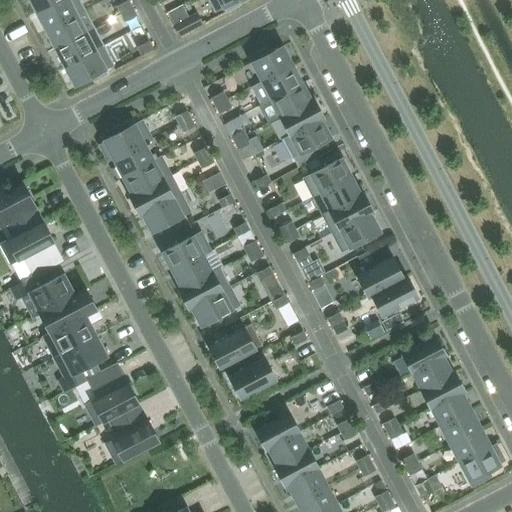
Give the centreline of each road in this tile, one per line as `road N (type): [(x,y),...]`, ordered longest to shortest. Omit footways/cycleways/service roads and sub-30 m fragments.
road 1 (residential): [(301,0),(511,398)]
road 2 (residential): [(242,511),(41,131)]
road 3 (tertiary): [(346,0),(511,314)]
road 4 (residential): [(41,131),(293,0)]
